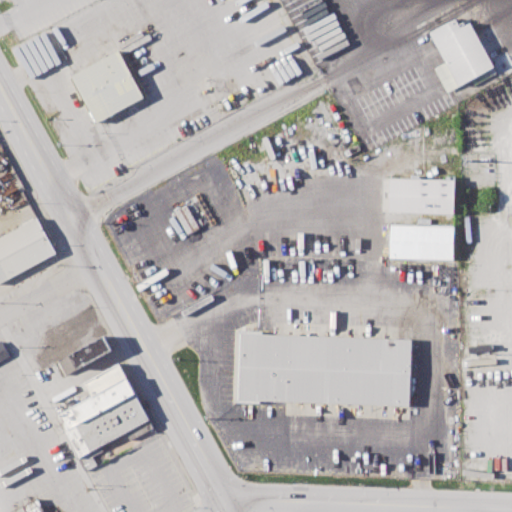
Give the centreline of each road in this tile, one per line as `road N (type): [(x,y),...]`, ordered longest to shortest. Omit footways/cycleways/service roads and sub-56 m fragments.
road 1 (tertiary): [(144,345),(0,83)]
road 2 (residential): [(336,71),(76,218)]
road 3 (tertiary): [(511,511),(256,501),(231,511)]
road 4 (tertiary): [(231,511),(144,345)]
